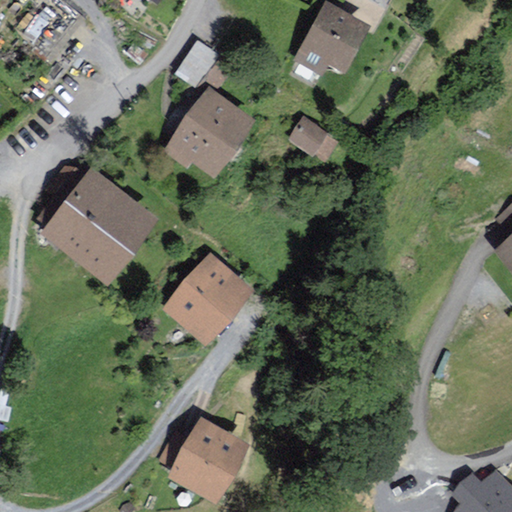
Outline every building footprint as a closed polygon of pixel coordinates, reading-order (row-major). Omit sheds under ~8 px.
[(372,24),(322,0),(293,59),(323,74),(330,60),(349,69),(372,24)] [(176,71),(198,83),(217,47),(196,35),(176,71)] [(260,121),(209,86),(163,154),(188,171),(194,161),(221,179),(260,121)] [(331,135),(303,117),(290,138),(317,156),(331,135)] [(161,219),(90,168),(41,235),(112,286),(161,219)] [(511,211),(505,217),(511,225),(511,238),(500,248),(511,263),(511,211)] [(256,290),(209,252),(163,308),(210,346),(256,290)] [(248,439),(195,413),(165,473),(218,499),(248,439)] [(472,479),(455,495),(465,505),(458,511),(511,511),(511,488),(498,474),(482,490),(472,479)]
